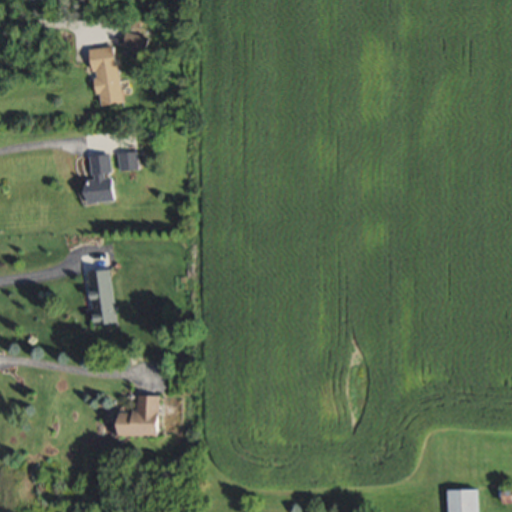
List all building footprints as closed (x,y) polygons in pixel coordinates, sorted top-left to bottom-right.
[(141,56),(147,37),(128,31),(122,50),(141,56)] [(123,102),(115,45),(92,48),(99,105),(123,102)] [(139,169),(137,150),(119,152),(121,171),(139,169)] [(91,155),(93,178),(87,178),(89,201),(115,200),(113,153),(91,155)] [(113,322),(109,268),(87,270),(91,323),(113,322)] [(122,435),(161,435),(162,394),(139,394),(139,411),(123,410),(122,435)] [(479,511),(479,488),(449,489),(448,511),(479,511)]
